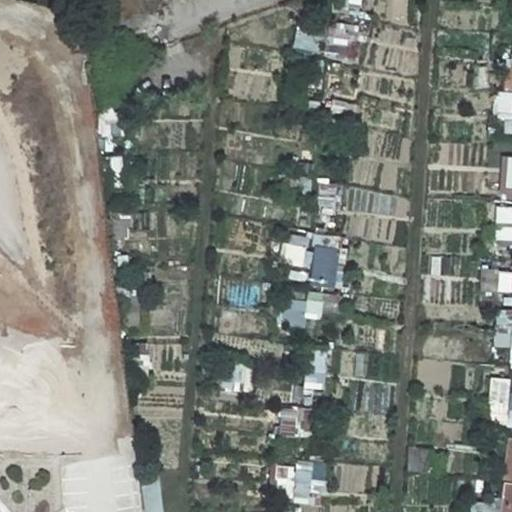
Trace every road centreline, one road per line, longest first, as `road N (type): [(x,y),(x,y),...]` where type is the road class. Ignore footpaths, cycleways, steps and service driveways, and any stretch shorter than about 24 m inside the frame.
road 1 (track): [(430,0),(395,511)]
road 2 (track): [(164,22),(211,104),(182,511)]
